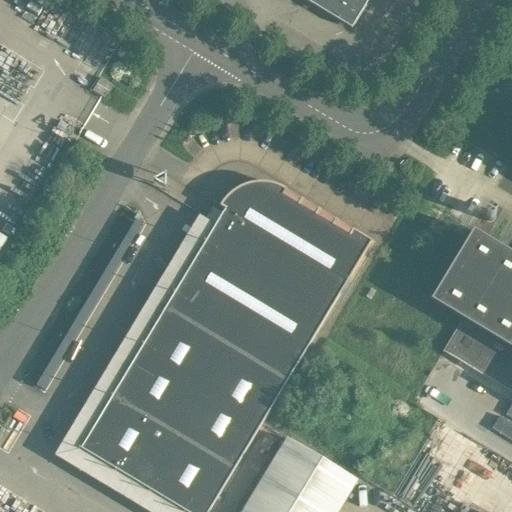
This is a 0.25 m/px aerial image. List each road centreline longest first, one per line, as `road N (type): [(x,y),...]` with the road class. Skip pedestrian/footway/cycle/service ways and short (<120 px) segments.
road 1 (unclassified): [(0,363),(200,39)]
road 2 (tertiary): [(472,0),(402,112),(390,126),(364,131),(200,39)]
